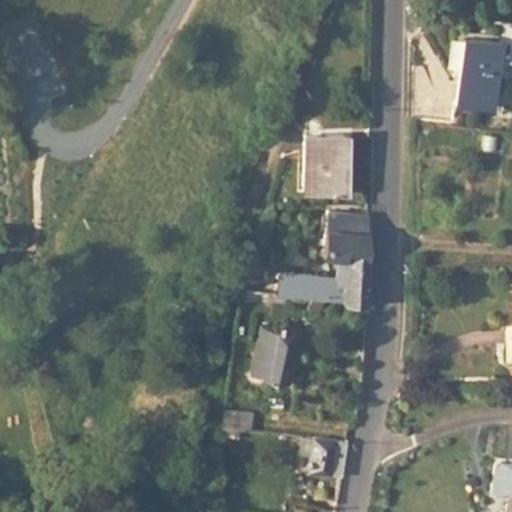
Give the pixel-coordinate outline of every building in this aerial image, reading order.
[(454,100),(493,106),(502,42),(464,37),(454,100)] [(305,192),(341,192),(340,133),(304,133),(305,192)] [(347,300),(366,303),(365,217),(322,218),(323,267),(348,265),(347,300)] [(253,262),(259,266),(262,259),(255,257),(253,262)] [(276,278),(274,292),(306,295),(308,278),(282,275),(276,278)] [(315,281),(313,296),(316,297),(327,298),(329,283),(315,281)] [(327,312),(328,298),(327,298),(316,297),(314,310),(327,312)] [(262,380),(288,385),(299,330),(275,324),(275,326),(262,323),(250,381),(261,383),(262,380)] [(222,406),(220,428),(249,431),(251,410),(222,406)] [(344,459),(347,442),(313,438),(308,471),(342,475),(344,459)]
